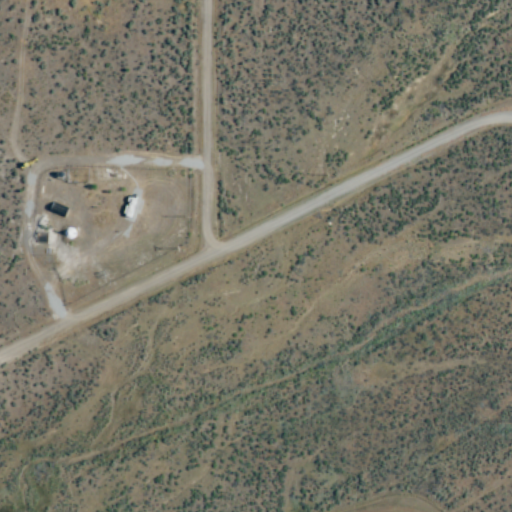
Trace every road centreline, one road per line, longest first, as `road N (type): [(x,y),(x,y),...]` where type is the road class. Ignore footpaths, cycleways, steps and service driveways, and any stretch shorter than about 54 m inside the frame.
road 1 (residential): [(0,362),(511,114)]
road 2 (residential): [(207,256),(205,0)]
